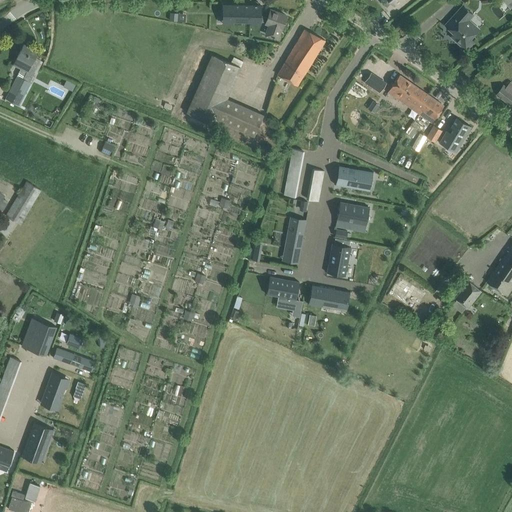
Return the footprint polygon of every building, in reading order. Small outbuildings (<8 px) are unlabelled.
[(511,0),(503,0),(511,9),(511,7),(511,0)] [(453,18),(447,25),(455,33),(454,34),(458,38),(456,39),(467,49),(474,41),(475,40),(473,38),(477,33),(470,26),(471,20),(475,15),(463,4),(452,17),(453,18)] [(250,20),(250,6),(224,5),(224,16),(233,16),(232,21),(250,20)] [(268,18),(260,16),(260,6),(250,6),(250,20),(260,20),(260,19),(272,24),(268,35),(278,39),(286,15),(271,10),(268,18)] [(170,12),(169,20),(178,21),(178,13),(170,12)] [(299,87),(325,41),(305,29),(278,75),(299,87)] [(21,69),(6,98),(7,99),(18,104),(19,105),(31,83),(23,79),(31,63),(31,64),(33,61),(37,52),(24,45),(13,65),(21,69)] [(371,72),(364,83),(369,86),(376,76),(371,72)] [(432,122),(443,106),(399,75),(390,88),(401,96),(399,100),(432,122)] [(511,82),(511,81),(507,86),(505,84),(497,94),(511,105),(511,82)] [(246,126),(254,105),(251,104),(253,98),(238,92),(230,113),(238,115),(235,122),(246,126)] [(456,153),(472,127),(456,117),(450,127),(452,128),(450,132),(446,130),(439,142),(456,153)] [(433,125),(426,137),(435,142),(442,131),(433,125)] [(388,161),(397,143),(387,138),(385,144),(374,139),(372,144),(370,143),(367,151),(388,161)] [(102,151),(113,155),(117,145),(106,141),(102,151)] [(410,169),(416,156),(405,151),(406,147),(397,143),(388,161),(403,167),(404,166),(410,169)] [(293,148),(284,194),(297,197),(306,150),(293,148)] [(416,171),(416,173),(433,181),(439,167),(416,156),(410,169),(416,171)] [(369,180),(370,172),(373,172),(339,165),(339,166),(340,166),(339,175),(337,174),(335,185),(348,187),(347,186),(348,186),(357,187),(357,188),(356,189),(369,191),(370,191),(370,190),(366,190),(368,180),(369,180)] [(313,168),(309,199),(320,200),(324,169),(313,168)] [(19,224),(40,189),(27,181),(5,216),(19,224)] [(228,208),(230,200),(221,198),(219,206),(228,208)] [(366,225),(369,207),(340,202),(335,226),(350,229),(351,222),(366,225)] [(288,230),(293,231),(292,239),(288,238),(285,256),(299,259),(306,219),(290,216),(288,230)] [(153,227),(162,230),(165,221),(156,218),(153,227)] [(344,276),(349,246),(332,243),(327,273),(344,276)] [(511,245),(487,281),(509,296),(510,294),(511,291),(511,245)] [(195,281),(203,284),(206,276),(197,272),(195,281)] [(296,300),(299,282),(270,276),(266,294),(267,294),(268,292),(287,296),(287,298),(296,300)] [(462,312),(466,307),(469,308),(482,291),(469,281),(455,298),(458,300),(453,305),(462,312)] [(350,291),(337,289),(320,286),(319,286),(312,284),(312,285),(316,286),(312,304),(308,303),(308,304),(322,307),(323,304),(345,308),(348,292),(350,292),(350,291)] [(132,293),(129,302),(138,304),(141,296),(132,293)] [(185,310),(183,318),(192,321),(194,313),(185,310)] [(22,344),(22,346),(46,355),(46,354),(44,354),(49,341),(50,341),(50,342),(51,342),(57,327),(37,319),(32,318),(22,344)] [(83,338),(70,333),(66,343),(79,348),(83,338)] [(95,361),(57,347),(53,357),(91,371),(95,361)] [(9,356),(0,384),(0,419),(2,420),(21,360),(9,356)] [(52,374),(41,402),(57,408),(68,380),(52,374)] [(78,381),(76,388),(85,391),(87,385),(78,381)] [(53,430),(53,429),(34,422),(21,456),(22,456),(24,449),(43,456),(49,440),(53,430)] [(0,445),(0,468),(7,471),(14,451),(13,451),(0,446),(0,445)] [(35,501),(40,485),(30,482),(25,498),(35,501)] [(23,500),(25,494),(13,490),(11,496),(12,496),(8,509),(18,511),(28,511),(31,502),(23,500)]
